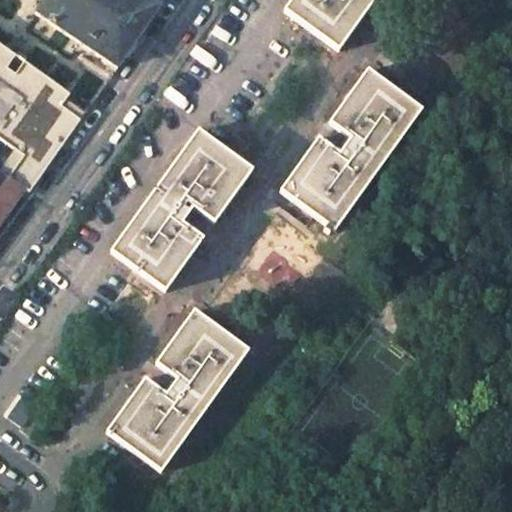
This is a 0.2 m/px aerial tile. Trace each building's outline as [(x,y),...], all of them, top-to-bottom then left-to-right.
[(159,10),(144,0),(52,0),(40,18),(116,70),(159,10)] [(291,0),(283,12),(339,52),(376,0),(375,0),(291,0)] [(80,122),(61,108),(66,101),(70,96),(0,46),(0,140),(18,153),(25,158),(7,184),(21,193),(26,197),(80,122)] [(423,112),(369,72),(330,126),(340,133),(329,150),(319,142),(281,193),(338,232),(423,112)] [(61,108),(80,122),(85,114),(66,101),(61,108)] [(253,171),(198,132),(110,254),(166,294),(203,241),(192,233),(203,218),(214,226),(253,171)] [(25,158),(18,153),(0,178),(7,184),(25,158)] [(0,222),(9,210),(21,193),(7,184),(0,178),(0,222)] [(124,326),(105,312),(96,323),(115,338),(124,326)] [(248,354),(194,315),(155,369),(165,375),(155,391),(144,383),(106,436),(160,477),(248,354)]
